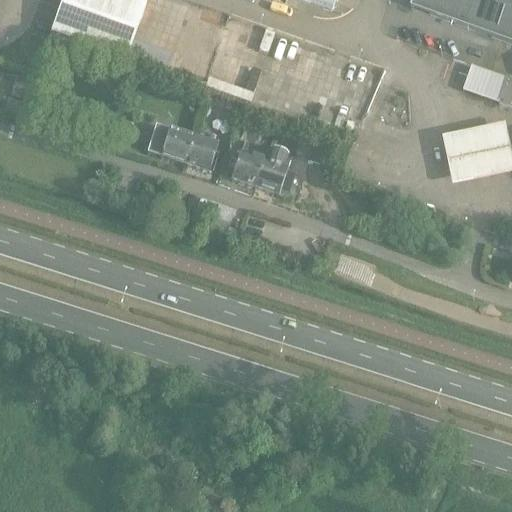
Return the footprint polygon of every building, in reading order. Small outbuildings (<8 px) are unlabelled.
[(125,65),(146,9),(120,0),(63,0),(50,38),(125,65)] [(337,0),(292,0),(332,14),(337,0)] [(480,0),(415,0),(412,11),(470,31),(480,0)] [(511,0),(480,0),(470,31),(488,38),(488,37),(504,43),(511,45),(511,0)] [(28,105),(35,84),(17,79),(10,99),(28,105)] [(511,82),(509,81),(500,106),(511,110),(511,82)] [(464,138),(443,143),(453,190),(476,185),(511,177),(511,163),(505,129),(464,138)] [(193,142),(156,130),(148,156),(185,168),(193,142)] [(208,175),(217,150),(193,142),(185,168),(208,175)] [(268,154),(244,146),(232,183),(255,191),(268,154)] [(334,152),(317,146),(310,167),(327,173),(334,152)] [(268,155),(268,154),(255,191),(278,199),(279,197),(287,200),(294,180),(286,177),(287,173),(285,172),(288,163),(268,155)] [(209,511),(218,511),(225,498),(205,488),(197,506),(209,511)]
